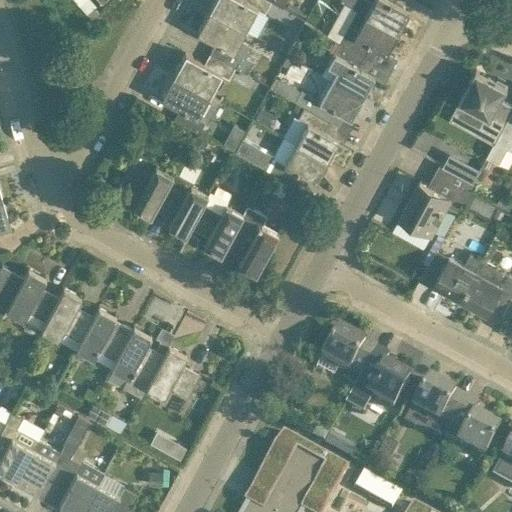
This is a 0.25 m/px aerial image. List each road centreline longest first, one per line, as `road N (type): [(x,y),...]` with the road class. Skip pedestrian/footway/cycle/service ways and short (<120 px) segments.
road 1 (residential): [(321,263),(457,17)]
road 2 (residential): [(284,330),(61,212),(51,193)]
road 3 (residential): [(51,193),(158,0)]
road 4 (residential): [(511,369),(321,263)]
road 5 (residential): [(188,511),(284,330)]
road 6 (residential): [(51,193),(0,24)]
